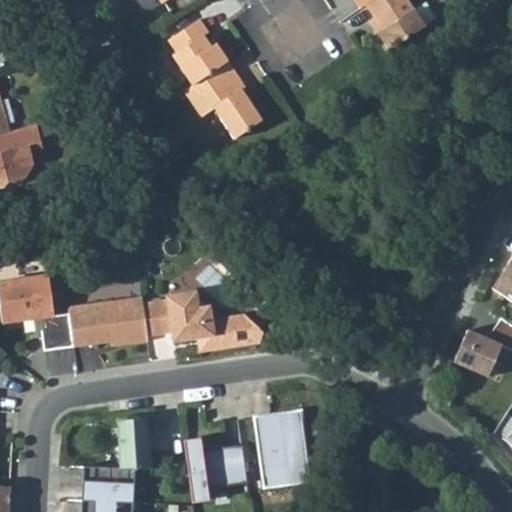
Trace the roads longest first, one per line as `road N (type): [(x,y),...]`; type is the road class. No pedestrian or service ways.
road 1 (residential): [(32,511),(38,416),(65,393),(298,363),(404,403)]
road 2 (residential): [(404,403),(511,170)]
road 3 (residential): [(404,403),(469,458),(509,511)]
